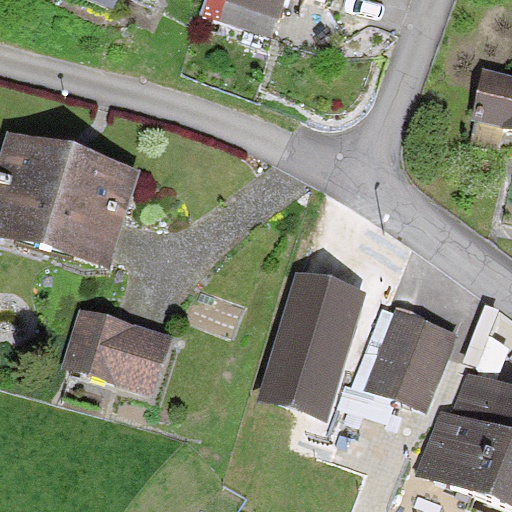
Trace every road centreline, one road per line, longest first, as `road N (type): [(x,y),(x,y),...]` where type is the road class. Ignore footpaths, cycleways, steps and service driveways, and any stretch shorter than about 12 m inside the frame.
road 1 (residential): [(359,180),(271,138),(0,60)]
road 2 (residential): [(430,0),(359,180)]
road 3 (residential): [(359,180),(511,292)]
